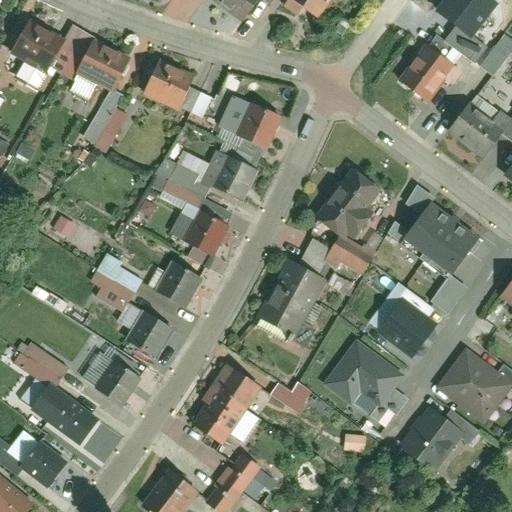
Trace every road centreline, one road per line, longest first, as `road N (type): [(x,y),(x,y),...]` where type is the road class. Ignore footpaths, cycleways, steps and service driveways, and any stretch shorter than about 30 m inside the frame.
road 1 (residential): [(334,85),(204,314),(63,511)]
road 2 (residential): [(100,0),(334,85)]
road 3 (residential): [(334,85),(511,221)]
